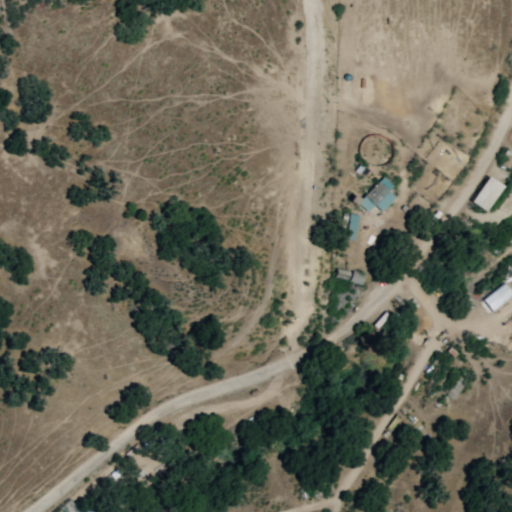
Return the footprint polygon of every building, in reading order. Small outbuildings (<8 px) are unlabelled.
[(511,160),(511,152),(503,150),(499,165),(510,169),(511,160)] [(486,212),(503,186),(488,176),(471,202),(486,212)] [(374,205),(381,211),(395,198),(387,190),(392,186),(383,177),(356,202),(366,213),(374,205)] [(355,241),(358,215),(348,214),(344,239),(355,241)] [(334,278),(361,283),(363,274),(335,269),(334,278)] [(511,295),(511,293),(503,283),(488,295),(497,307),(511,295)] [(462,379),(453,375),(446,397),(455,400),(462,379)]
